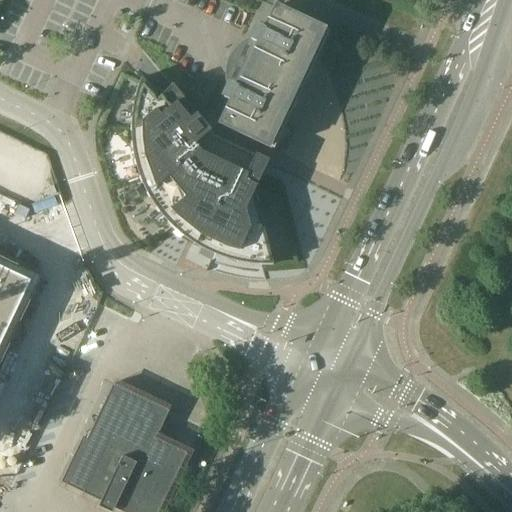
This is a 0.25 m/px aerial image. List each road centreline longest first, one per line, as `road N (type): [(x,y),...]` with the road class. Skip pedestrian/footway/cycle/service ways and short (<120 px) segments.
road 1 (secondary): [(350,360),(499,47),(507,0)]
road 2 (secondary): [(489,0),(319,344)]
road 3 (residential): [(175,297),(115,267),(58,126),(0,99)]
road 4 (secondary): [(297,379),(233,511)]
road 5 (secondary): [(280,511),(332,399)]
